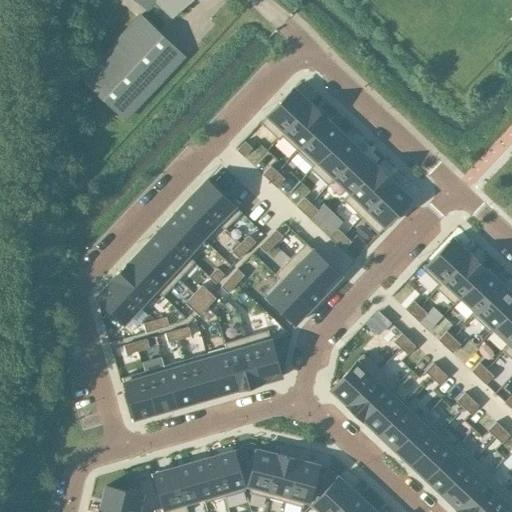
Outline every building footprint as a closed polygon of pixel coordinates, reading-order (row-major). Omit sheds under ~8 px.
[(155,1),(172,17),(188,0),(148,0),(153,4),(155,1)] [(138,16),(82,75),(128,118),(183,59),(138,16)] [(293,88),(260,123),(278,139),(311,104),(310,104),(293,88)] [(311,104),(278,139),(278,140),(282,136),(298,151),(327,120),(311,104)] [(327,120),(298,151),(314,167),(344,135),(327,120)] [(314,167),(311,170),(327,186),(360,151),(344,135),(314,167)] [(245,141),(237,150),(244,157),(252,148),(245,141)] [(360,151),(327,186),(328,187),(335,180),(350,194),(343,201),(344,202),(377,167),(360,151)] [(271,166),(262,174),(269,181),(270,181),(278,172),(271,166)] [(377,166),(344,202),(361,217),(393,182),(394,182),(377,166)] [(278,172),(270,181),(276,187),(285,179),(278,172)] [(207,179),(190,197),(225,230),(241,212),(207,179)] [(393,182),(361,217),(378,234),(411,199),(393,182)] [(190,197),(175,213),(206,243),(221,227),(224,230),(225,230),(190,197)] [(304,197),(296,206),(303,212),(311,203),(304,197)] [(311,203),(303,212),(310,219),(318,210),(311,203)] [(175,213),(159,230),(194,263),(195,262),(188,255),(202,240),(205,244),(206,243),(175,213)] [(337,228),(329,237),(336,244),(344,235),(337,228)] [(268,237),(268,238),(275,244),(283,236),(276,229),(268,237)] [(159,230),(143,247),(178,279),(194,263),(159,230)] [(249,235),(240,244),(247,251),(256,242),(249,235)] [(344,235),(336,244),(343,250),(351,241),(344,235)] [(268,238),(259,247),(266,253),(275,245),(275,244),(268,238)] [(453,238),(420,273),(421,273),(428,266),(443,281),(436,288),(437,289),(470,254),(453,238)] [(306,242),(290,259),(325,292),(340,275),(306,242)] [(240,244),(232,253),(239,259),(247,251),(240,244)] [(143,247),(128,263),(163,296),(178,279),(143,247)] [(470,254),(437,289),(453,304),(486,270),(486,269),(470,254)] [(290,259),(275,275),(310,307),(325,292),(290,259)] [(127,263),(112,279),(112,280),(143,309),(158,293),(162,297),(163,296),(128,263),(127,263)] [(217,269),(209,277),(216,284),(224,275),(217,269)] [(237,270),(229,278),(236,285),(244,277),(237,270)] [(486,270),(453,304),(454,305),(461,298),(476,312),(472,316),(473,316),(503,285),(486,270)] [(278,279),(263,294),(295,324),(310,307),(275,275),(278,279)] [(229,278),(221,287),(228,294),(236,285),(229,278)] [(112,280),(96,297),(96,298),(124,323),(139,307),(143,310),(143,309),(112,280)] [(202,285),(194,294),(201,300),(209,292),(202,285)] [(511,293),(503,285),(473,316),(490,332),(511,308),(511,293)] [(201,300),(207,307),(216,298),(209,292),(201,300)] [(194,294),(185,303),(192,309),(201,300),(194,294)] [(201,300),(192,309),(199,316),(207,307),(201,300)] [(413,300),(405,309),(412,315),(420,306),(413,300)] [(420,306),(412,315),(419,322),(427,313),(420,306)] [(511,308),(490,332),(490,333),(494,329),(509,344),(502,351),(503,351),(511,341),(511,308)] [(166,316),(154,320),(155,320),(157,329),(169,326),(166,316)] [(154,320),(143,323),(146,332),(157,329),(155,320),(154,320)] [(183,328),(177,330),(179,339),(191,336),(188,326),(183,328)] [(177,330),(165,333),(168,342),(179,339),(177,330)] [(268,330),(246,337),(259,383),(281,376),(268,330)] [(446,331),(438,340),(445,346),(453,338),(453,337),(446,331)] [(402,333),(393,342),(400,348),(405,344),(409,339),(402,333)] [(246,337),(225,343),(238,388),(239,389),(259,383),(246,337)] [(146,338),(135,341),(138,351),(149,347),(146,338)] [(453,338),(445,346),(452,353),(460,344),(453,338)] [(405,344),(400,348),(407,355),(416,346),(409,339),(405,344)] [(135,341),(123,345),(126,354),(138,351),(135,341)] [(511,341),(503,351),(511,359),(511,341)] [(226,347),(206,353),(218,394),(238,388),(225,343),(224,343),(226,347)] [(206,353),(185,359),(197,400),(218,394),(206,353)] [(363,354),(330,389),(347,405),(380,370),(363,354)] [(185,359),(164,365),(176,406),(197,400),(185,359)] [(479,362),(471,371),(478,378),(486,369),(479,362)] [(433,363),(425,371),(432,378),(440,369),(433,363)] [(145,371),(144,371),(155,412),(176,406),(164,365),(163,365),(165,370),(146,375),(145,371)] [(440,369),(432,378),(439,384),(447,376),(440,369)] [(486,369),(478,378),(485,384),(493,375),(486,369)] [(347,405),(362,420),(363,420),(395,385),(380,370),(347,405)] [(136,373),(122,377),(134,419),(155,412),(144,371),(136,373)] [(395,385),(363,420),(378,434),(408,403),(393,389),(396,385),(395,385)] [(465,392),(456,401),(463,407),(472,399),(465,392)] [(472,399),(463,407),(470,414),(479,405),(472,399)] [(408,403),(378,434),(394,449),(424,418),(423,417),(420,421),(405,407),(409,404),(408,403)] [(424,418),(394,449),(410,464),(439,433),(424,418)] [(496,422),(488,430),(495,437),(503,428),(496,422)] [(503,428),(495,437),(502,444),(510,435),(503,428)] [(439,433),(410,464),(426,479),(458,444),(458,443),(454,447),(439,433)] [(458,444),(426,479),(441,494),(474,459),(458,444)] [(245,448),(234,452),(236,461),(248,457),(245,448)] [(256,450),(247,487),(252,488),(250,495),(267,499),(277,455),(256,450)] [(233,451),(213,457),(225,498),(244,492),(233,451)] [(277,455),(267,499),(286,503),(297,460),(277,455)] [(213,457),(193,462),(205,504),(225,498),(213,457)] [(474,459),(441,494),(457,508),(490,474),(474,459)] [(297,460),(286,503),(303,507),(305,501),(309,502),(318,465),(297,460)] [(193,462),(173,468),(185,509),(205,504),(193,462)] [(173,468),(154,474),(164,511),(176,511),(185,509),(173,468)] [(329,469),(322,476),(331,484),(337,477),(329,469)] [(457,508),(457,509),(460,511),(483,511),(506,488),(490,474),(457,508)] [(331,484),(312,504),(320,511),(333,511),(353,491),(338,476),(337,477),(331,484)] [(106,486),(100,509),(113,511),(138,511),(143,495),(122,490),(106,486)] [(511,511),(511,494),(506,488),(483,511),(511,511)] [(353,491),(333,511),(361,511),(368,505),(353,491)]
